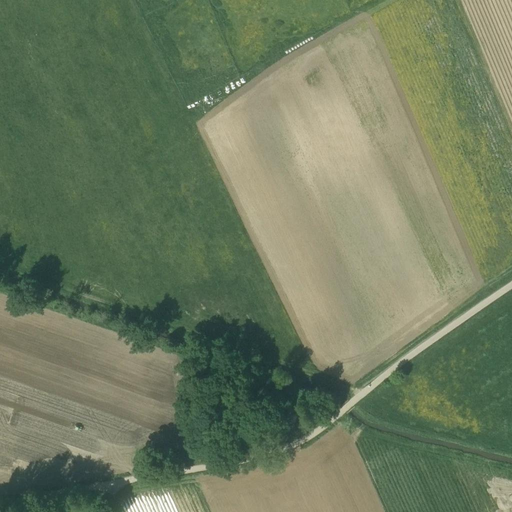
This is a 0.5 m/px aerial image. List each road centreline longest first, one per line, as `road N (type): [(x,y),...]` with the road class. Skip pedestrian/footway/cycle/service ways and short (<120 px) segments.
road 1 (residential): [(511,285),(319,429),(257,456),(102,486),(113,511)]
road 2 (track): [(0,267),(362,395)]
